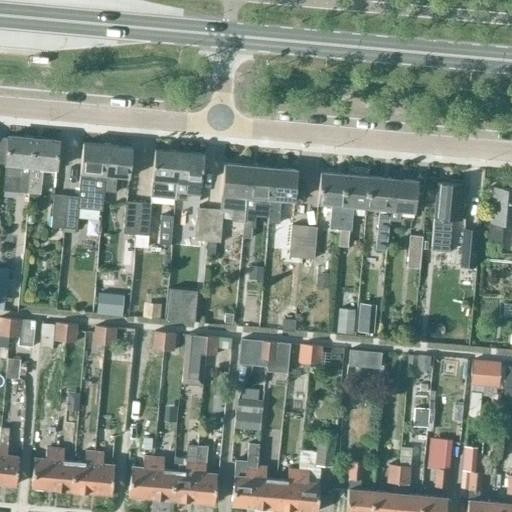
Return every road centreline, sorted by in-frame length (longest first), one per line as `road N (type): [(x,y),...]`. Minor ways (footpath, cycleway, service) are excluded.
road 1 (residential): [(215,128),(511,156)]
road 2 (secondary): [(511,58),(225,34)]
road 3 (secondary): [(225,34),(0,15)]
road 4 (residential): [(0,108),(215,128)]
